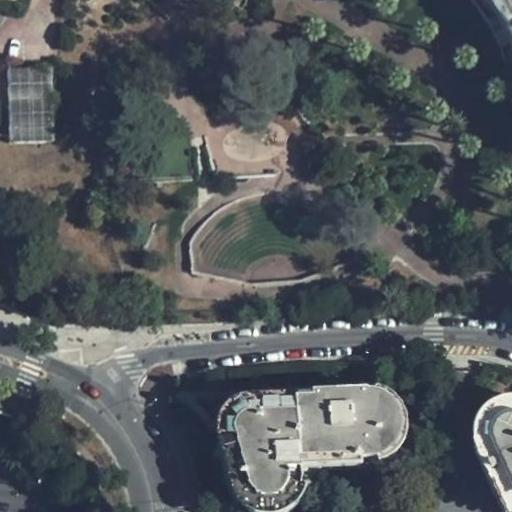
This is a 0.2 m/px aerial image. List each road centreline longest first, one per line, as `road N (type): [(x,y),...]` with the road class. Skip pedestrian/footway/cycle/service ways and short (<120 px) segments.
road 1 (residential): [(86,391),(133,361),(176,351),(433,336),(511,346)]
road 2 (secondary): [(86,391),(130,439),(154,511)]
